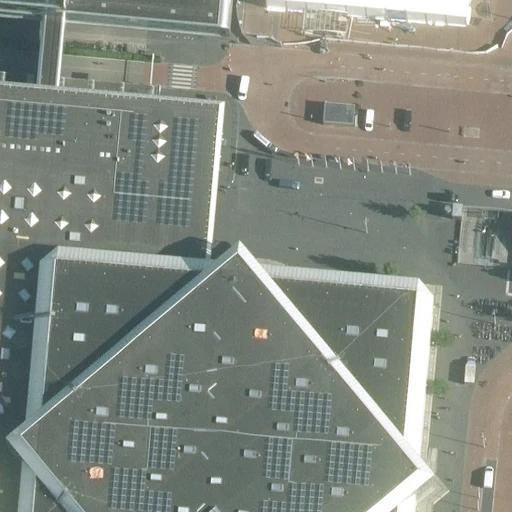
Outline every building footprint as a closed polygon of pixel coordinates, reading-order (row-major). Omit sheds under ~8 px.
[(230,43),(233,0),(0,0),(0,21),(7,22),(46,26),(60,27),(66,28),(230,43)] [(66,28),(46,26),(40,100),(60,101),(66,28)] [(0,511),(432,511),(432,508),(448,495),(435,479),(436,468),(425,467),(441,291),(265,274),(266,269),(266,264),(255,263),(242,247),(226,260),(214,259),(212,259),(225,112),(157,106),(158,96),(158,90),(0,75),(0,511)] [(333,108),(346,109),(345,115),(354,115),(355,109),(324,106),(324,113),(332,114),(333,108)] [(333,108),(332,114),(324,113),(323,126),(353,128),(354,115),(345,115),(346,109),(333,108)] [(459,222),(461,222),(462,209),(462,208),(460,208),(452,208),(451,221),(457,222),(459,222)]
